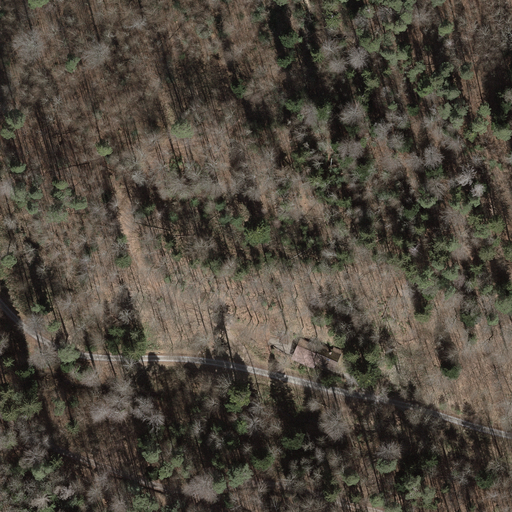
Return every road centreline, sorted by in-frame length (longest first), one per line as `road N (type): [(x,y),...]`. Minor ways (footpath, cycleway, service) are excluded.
road 1 (track): [(511,437),(215,362),(67,352),(29,331),(0,301)]
road 2 (track): [(370,511),(271,483),(196,493),(158,486),(35,438),(0,413)]
road 3 (track): [(161,150),(128,210),(134,256),(152,281),(230,335),(262,371)]
